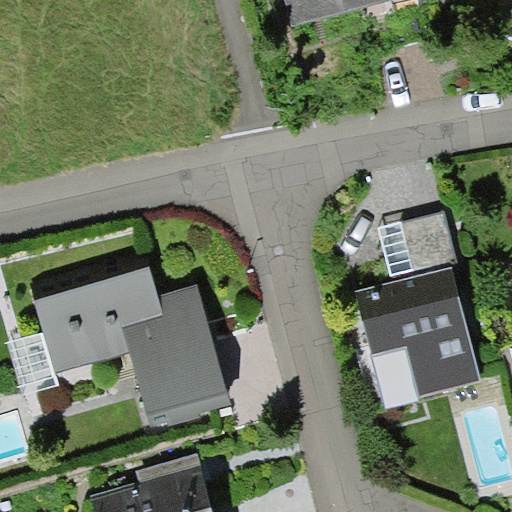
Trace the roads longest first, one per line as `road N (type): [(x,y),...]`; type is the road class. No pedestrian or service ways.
road 1 (residential): [(355,511),(269,152)]
road 2 (residential): [(0,219),(269,152)]
road 3 (residential): [(269,152),(511,118)]
road 4 (residential): [(222,0),(269,152)]
